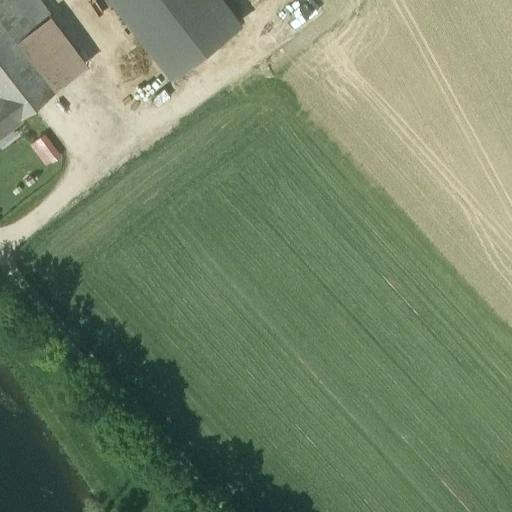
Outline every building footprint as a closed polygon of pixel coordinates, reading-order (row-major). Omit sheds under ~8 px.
[(47,0),(0,0),(0,21),(27,56),(54,90),(71,76),(41,38),(63,20),(47,0)] [(226,0),(115,0),(171,77),(245,25),(226,0)] [(0,21),(0,76),(27,56),(0,21)] [(27,56),(0,76),(0,86),(4,91),(0,94),(0,130),(54,90),(27,56)] [(50,165),(66,154),(51,131),(35,142),(50,165)]
